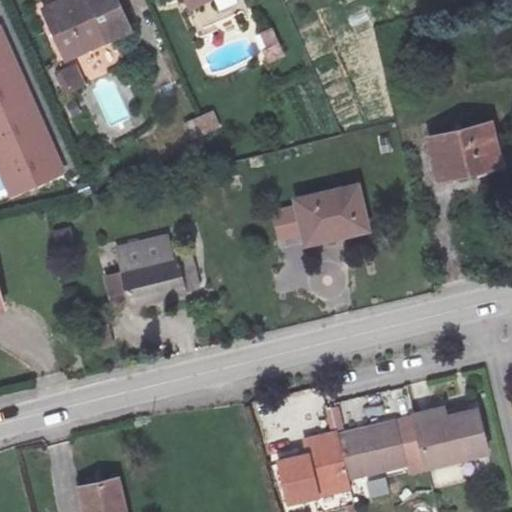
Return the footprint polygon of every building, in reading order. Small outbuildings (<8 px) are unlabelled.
[(133,29),(120,0),(64,0),(48,7),(69,57),(133,29)] [(3,25),(0,26),(0,169),(13,198),(68,169),(3,25)] [(269,63),(286,57),(276,27),(259,33),(269,63)] [(55,71),(65,95),(88,85),(78,61),(55,71)] [(215,110),(184,121),(191,141),(223,129),(215,110)] [(492,121),(431,135),(440,178),(502,163),(492,121)] [(360,185),(291,201),(299,238),(369,222),(360,185)] [(201,239),(127,254),(135,291),(209,274),(201,239)] [(105,272),(120,270),(118,253),(104,254),(105,272)] [(410,412),(424,468),(486,453),(476,407),(447,414),(445,404),(410,412)] [(342,428),(342,407),(327,407),(328,428),(342,428)] [(402,417),(337,431),(347,481),(413,466),(402,417)] [(349,489),(347,481),(337,431),(302,438),(305,452),(276,458),(285,502),(349,489)] [(124,511),(114,475),(81,483),(88,511),(124,511)] [(387,478),(368,479),(370,496),(389,495),(387,478)]
